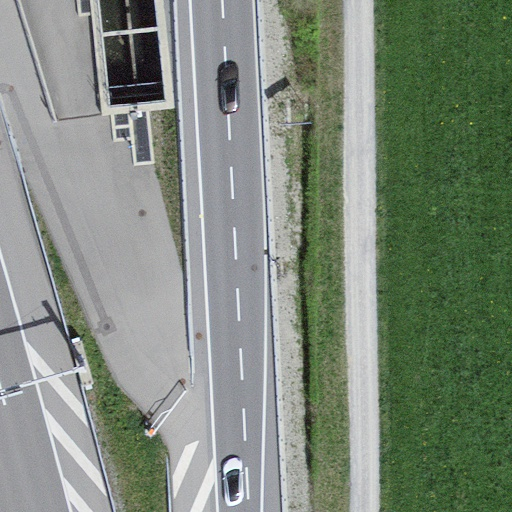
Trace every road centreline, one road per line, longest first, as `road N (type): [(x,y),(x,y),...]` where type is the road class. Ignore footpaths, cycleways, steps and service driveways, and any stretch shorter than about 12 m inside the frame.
road 1 (motorway): [(240,511),(221,0)]
road 2 (track): [(360,0),(362,511)]
road 3 (motorway): [(33,511),(0,386)]
